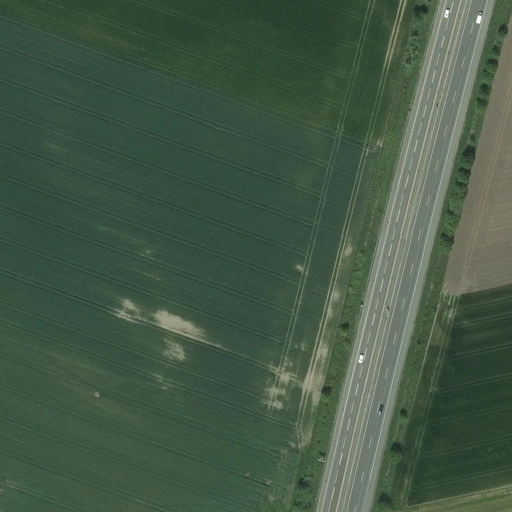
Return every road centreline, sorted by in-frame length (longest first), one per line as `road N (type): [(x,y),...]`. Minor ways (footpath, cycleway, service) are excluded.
road 1 (motorway): [(455,0),(330,511)]
road 2 (motorway): [(355,511),(478,0)]
